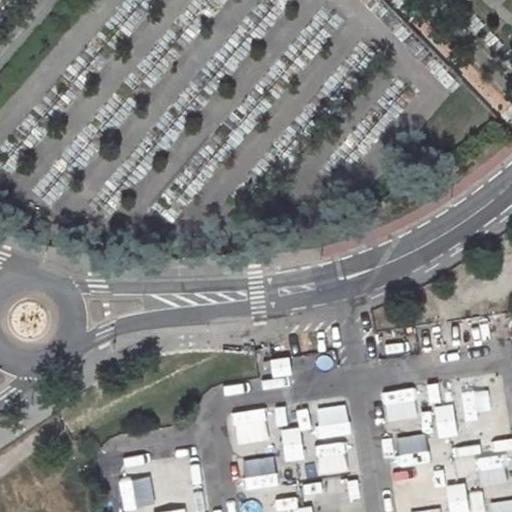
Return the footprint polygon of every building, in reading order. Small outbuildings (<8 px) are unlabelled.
[(291,374),(288,356),(270,359),(272,377),(291,374)] [(452,404),(434,406),(435,414),(453,412),(452,404)] [(237,441),(265,434),(258,408),(230,415),(237,441)] [(456,428),(453,412),(435,414),(438,430),(456,428)] [(299,426),(281,429),(282,437),(300,434),(299,426)] [(438,430),(439,439),(457,436),(456,428),(438,430)] [(302,450),(300,434),(282,437),(284,453),(302,450)] [(284,453),(286,461),(304,458),(302,450),(284,453)] [(148,471),(119,476),(124,500),(152,495),(148,471)] [(464,482),(446,484),(447,492),(465,490),(464,482)] [(467,506),(465,490),(447,492),(449,508),(467,506)]
